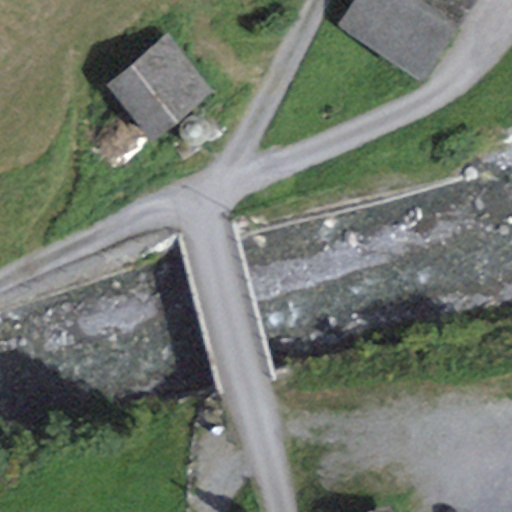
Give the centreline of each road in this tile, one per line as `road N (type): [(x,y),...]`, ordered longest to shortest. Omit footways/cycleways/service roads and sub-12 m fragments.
road 1 (track): [(208,197),(116,224),(0,285)]
road 2 (track): [(317,0),(208,197)]
